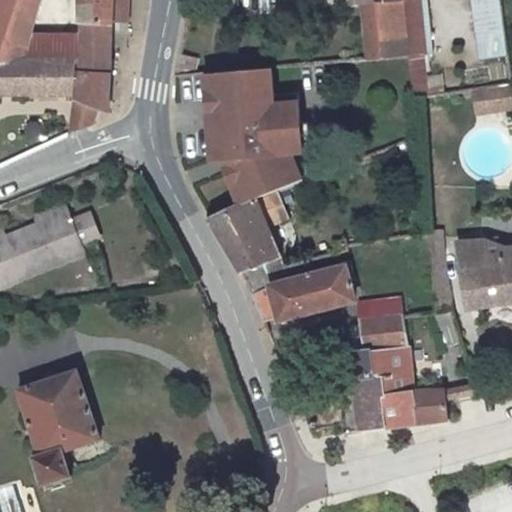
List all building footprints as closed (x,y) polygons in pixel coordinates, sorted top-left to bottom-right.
[(27,36),(38,0),(0,0),(0,60),(20,61),(27,36)] [(113,0),(77,0),(77,20),(113,23),(113,18),(113,0)] [(128,0),(113,0),(113,18),(128,19),(128,0)] [(362,0),(366,38),(381,36),(378,2),(377,0),(362,0)] [(410,58),(403,0),(394,0),(378,2),(381,36),(383,60),(410,58)] [(473,0),(483,66),(509,62),(501,0),(473,0)] [(77,36),(78,64),(77,100),(78,100),(97,109),(110,113),(112,46),(113,23),(77,20),(77,36)] [(77,36),(27,36),(20,61),(78,64),(77,36)] [(442,57),(410,58),(414,100),(447,95),(442,57)] [(0,94),(72,94),(78,64),(20,61),(0,60),(0,94)] [(273,71),(216,75),(220,131),(222,157),(230,157),(241,180),(233,183),(243,207),(275,194),(302,183),(292,157),(304,152),(299,96),(275,98),(273,71)] [(216,75),(207,76),(211,132),(220,131),(216,75)] [(511,84),(476,90),(478,113),(511,107),(511,84)] [(78,100),(74,135),(93,125),(97,109),(78,100)] [(265,227),(286,220),(275,194),(243,207),(212,220),(245,277),(285,266),(265,227)] [(3,229),(0,230),(0,283),(85,250),(82,242),(99,236),(89,213),(73,219),(67,204),(44,213),(49,225),(41,228),(39,223),(5,236),(3,229)] [(349,248),(348,244),(348,240),(340,242),(342,251),(349,248)] [(484,254),(484,244),(459,245),(471,309),(511,302),(511,252),(503,252),(504,269),(486,271),(484,254)] [(504,269),(503,252),(484,254),(486,271),(504,269)] [(245,277),(253,294),(313,275),(308,260),(285,266),(245,277)] [(353,299),(343,264),(313,275),(253,294),(263,320),(279,315),(280,319),(353,299)] [(405,317),(404,299),(358,303),(365,353),(373,352),(411,348),(404,317),(405,317)] [(444,314),(447,325),(453,323),(450,312),(444,314)] [(449,392),(414,392),(411,348),(373,352),(387,428),(448,420),(448,400),(449,392)] [(335,380),(354,378),(361,432),(387,428),(373,352),(365,353),(334,356),(335,380)] [(101,436),(81,371),(23,389),(42,453),(36,455),(45,482),(73,474),(65,447),(101,436)]
